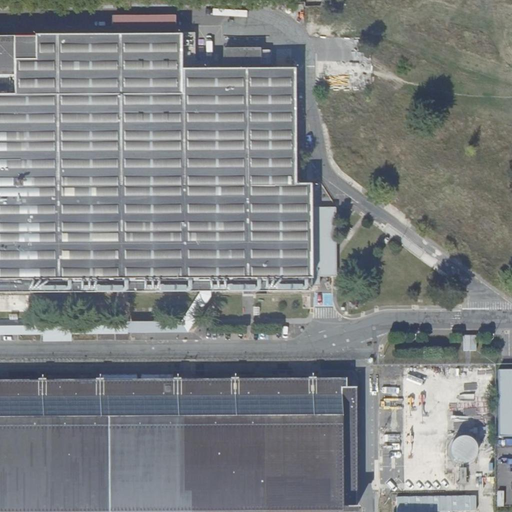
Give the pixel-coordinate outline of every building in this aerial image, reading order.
[(111,33),(174,33),(173,15),(110,15),(110,26),(111,33)] [(0,290),(309,289),(309,285),(314,285),(318,285),(318,276),(331,276),(335,276),(335,208),(335,207),(314,207),(310,207),(309,181),(294,181),(293,67),(269,67),(222,67),(194,67),(193,33),(174,33),(111,33),(34,33),(34,35),(0,34),(0,73),(13,74),(12,92),(0,92),(0,290)] [(222,67),(269,67),(269,50),(259,50),(259,47),(222,48),(222,67)] [(499,433),(511,433),(511,366),(499,367),(499,433)] [(314,378),(307,378),(307,379),(237,380),(237,378),(229,378),(229,380),(179,380),(179,378),(172,379),(172,380),(102,381),(102,379),(94,379),(94,381),(44,381),(44,380),(36,380),(36,381),(0,381),(0,509),(355,507),(355,387),(345,388),(345,379),(314,379),(314,378)]
